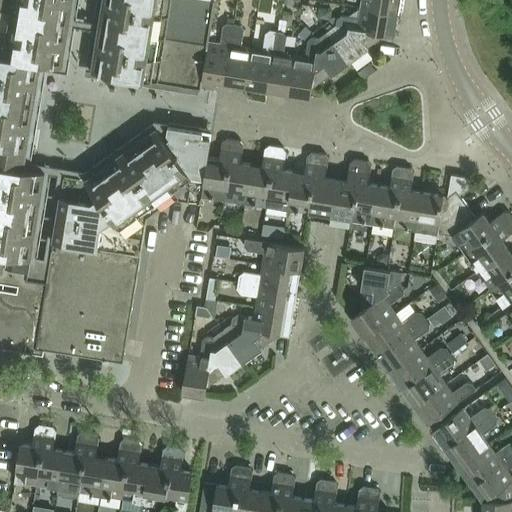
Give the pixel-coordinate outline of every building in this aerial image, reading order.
[(0,0),(0,274),(5,275),(7,266),(21,268),(23,256),(30,257),(34,235),(35,235),(38,215),(37,214),(45,169),(25,166),(42,61),(62,64),(72,0),(0,0)] [(215,1),(211,0),(103,0),(99,26),(186,40),(208,44),(215,1)] [(398,13),(400,0),(361,0),(361,7),(398,13)] [(394,35),(398,13),(361,7),(359,17),(341,14),(337,17),(336,24),(385,32),(384,33),(394,35)] [(224,82),(233,23),(226,22),(222,25),(219,43),(209,41),(208,44),(202,79),(224,82)] [(245,86),(251,48),(240,46),(243,29),(240,24),(233,23),(224,82),(245,86)] [(366,46),(384,33),(385,32),(336,24),(336,25),(328,31),(349,61),(367,48),(366,46)] [(179,83),(186,40),(99,26),(92,69),(179,83)] [(267,89),(276,30),(269,29),(265,32),(262,50),(251,48),(245,86),(267,89)] [(288,93),(294,55),(283,53),(286,35),(283,31),(276,30),(267,89),(288,93)] [(331,75),(349,61),(328,31),(319,37),(311,87),(311,86),(330,73),(331,75)] [(311,87),(319,37),(312,36),(307,39),(305,57),(294,55),(288,93),(310,96),(311,86),(311,87)] [(202,79),(208,44),(186,40),(179,83),(201,87),(202,79)] [(201,194),(208,155),(211,134),(155,125),(125,148),(113,131),(103,139),(115,155),(85,176),(64,172),(47,281),(44,280),(39,281),(37,282),(35,283),(33,284),(31,285),(30,286),(28,288),(27,289),(25,291),(25,293),(24,294),(23,296),(23,298),(0,293),(0,343),(3,344),(4,339),(11,340),(10,347),(42,352),(43,348),(48,349),(50,339),(61,340),(70,342),(68,352),(123,361),(147,216),(172,197),(200,202),(201,194)] [(223,197),(233,138),(226,137),(222,140),(219,157),(208,155),(201,194),(223,197)] [(245,201),(251,163),(240,161),(243,144),(240,140),(233,138),(223,197),(245,201)] [(266,204),(276,145),(269,144),(264,147),(262,165),(251,163),(245,201),(266,204)] [(287,208),(294,170),(283,168),(286,151),(283,146),(276,145),(266,204),(287,208)] [(309,211),(318,152),(311,151),(307,154),(304,172),(294,170),(287,208),(309,211)] [(330,215),(336,177),(325,175),(328,157),(325,153),(318,152),(309,211),(330,215)] [(351,218),(361,159),(354,158),(350,161),(347,179),(336,177),(330,215),(351,218)] [(373,222),(379,184),(368,182),(371,164),(368,160),(361,159),(351,218),(373,222)] [(394,225),(404,166),(396,165),(392,168),(389,185),(379,184),(373,222),(394,225)] [(415,228),(421,191),(411,189),(414,171),(411,167),(404,166),(394,225),(415,228)] [(443,226),(469,207),(460,194),(473,185),(466,176),(451,174),(448,195),(421,191),(415,228),(414,236),(437,240),(438,232),(439,225),(443,226)] [(465,252),(511,217),(511,215),(509,211),(504,211),(489,221),(483,212),(476,217),(469,207),(443,226),(439,225),(438,232),(452,234),(465,252)] [(511,217),(465,252),(477,270),(508,247),(502,238),(511,231),(511,217)] [(300,270),(304,247),(245,238),(243,245),(246,250),(264,252),(262,263),(300,270)] [(490,287),(511,271),(511,252),(508,247),(477,270),(490,287)] [(297,291),(300,270),(262,263),(260,274),(243,271),(239,274),(238,281),(297,291)] [(400,282),(402,271),(364,265),(361,288),(363,288),(359,311),(360,311),(400,282)] [(511,271),(490,287),(503,305),(511,298),(511,271)] [(218,278),(209,276),(205,298),(214,299),(218,278)] [(293,312),(297,291),(238,281),(237,288),(240,292),(257,295),(255,306),(293,312)] [(364,335),(395,313),(389,304),(404,294),(404,289),(400,282),(360,311),(359,311),(351,317),(364,335)] [(206,306),(204,305),(196,304),(195,314),(209,317),(212,314),(206,306)] [(290,334),(293,312),(255,306),(253,316),(236,314),(232,317),(230,324),(280,332),(279,332),(290,334)] [(377,352),(425,318),(421,312),(416,311),(401,322),(395,313),(364,335),(377,352)] [(389,370),(420,348),(414,339),(429,329),(429,324),(425,318),(377,352),(389,370)] [(261,346),(279,332),(280,332),(230,324),(222,330),(244,360),(262,348),(261,346)] [(244,360),(222,330),(213,336),(206,385),(206,386),(225,371),(226,373),(244,360)] [(213,336),(206,335),(202,338),(199,356),(188,354),(182,392),(205,395),(206,386),(206,385),(213,336)] [(2,346),(10,347),(11,340),(4,339),(3,344),(2,346)] [(50,339),(48,349),(59,351),(61,340),(50,339)] [(402,388),(450,353),(446,347),(441,346),(426,357),(420,348),(389,370),(402,388)] [(414,405),(445,383),(451,379),(445,370),(454,364),(454,359),(450,353),(402,388),(414,405)] [(427,423),(476,388),(471,382),(466,381),(451,392),(445,383),(414,405),(427,423)] [(445,448),(494,414),(490,409),(485,408),(470,418),(463,407),(432,430),(445,448)] [(458,466),(489,444),(483,436),(498,425),(498,420),(494,414),(445,448),(458,466)] [(36,483),(46,424),(39,423),(35,426),(32,444),(21,442),(14,480),(36,483)] [(58,487),(64,449),(53,448),(56,430),(53,426),(46,424),(36,483),(58,487)] [(78,497),(79,490),(88,431),(82,430),(77,433),(75,451),(64,449),(58,487),(57,493),(58,493),(63,494),(62,496),(72,497),(72,495),(77,496),(78,497)] [(101,494),(107,456),(96,454),(99,437),(96,433),(88,431),(79,490),(101,494)] [(121,497),(131,438),(124,437),(120,440),(117,458),(107,456),(101,494),(121,497)] [(143,501),(149,463),(138,461),(141,444),(138,440),(131,438),(121,497),(143,501)] [(470,483),(511,453),(511,443),(510,443),(496,453),(489,444),(458,466),(470,483)] [(164,504),(174,446),(167,444),(163,447),(160,465),(149,463),(143,501),(164,504)] [(181,447),(174,446),(164,504),(187,508),(192,470),(181,469),(184,451),(181,447)] [(511,453),(470,483),(483,501),(511,500),(511,476),(508,471),(511,468),(511,453)] [(234,511),(242,465),(235,464),(231,467),(228,484),(217,482),(216,487),(203,485),(198,511),(234,511)] [(256,511),(260,490),(249,488),(252,470),(249,466),(242,465),(234,511),(256,511)] [(278,511),(285,472),(278,471),(274,474),(271,491),(260,490),(256,511),(278,511)] [(300,511),(303,497),(292,495),(295,477),(292,473),(285,472),(278,511),(300,511)] [(322,511),(328,479),(321,478),(316,481),(313,498),(303,497),(300,511),(322,511)] [(343,511),(345,504),(335,502),(338,484),(335,480),(328,479),(322,511),(343,511)] [(365,511),(370,486),(363,485),(359,488),(356,505),(345,504),(343,511),(365,511)] [(377,487),(370,486),(365,511),(388,511),(389,511),(377,509),(380,491),(377,487)] [(511,511),(511,500),(483,501),(482,511),(511,511)]
